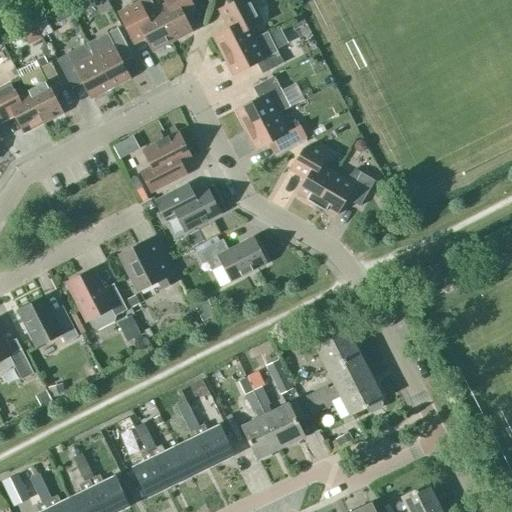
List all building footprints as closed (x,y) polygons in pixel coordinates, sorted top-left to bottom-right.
[(155,9),(150,0),(143,0),(131,7),(130,6),(118,12),(128,34),(140,28),(152,52),(172,41),(155,9)] [(172,41),(191,31),(183,15),(194,10),(189,0),(164,0),(166,3),(155,9),(172,41)] [(222,56),(254,39),(249,28),(260,19),(250,0),(237,0),(226,6),(235,24),(212,36),(222,56)] [(18,34),(24,45),(40,37),(34,25),(18,34)] [(117,28),(100,36),(87,43),(110,88),(130,78),(117,54),(128,49),(117,28)] [(268,33),(255,40),(254,39),(222,56),(233,75),(256,63),(262,74),(283,63),(274,46),(268,33)] [(87,43),(56,60),(67,81),(78,75),(90,98),(110,88),(87,43)] [(27,49),(10,56),(17,72),(34,65),(27,49)] [(61,84),(50,63),(19,78),(26,91),(43,123),(62,113),(50,89),(61,84)] [(277,114),(290,107),(274,77),(253,88),(258,98),(235,110),(245,130),(277,114)] [(26,91),(17,95),(10,82),(0,87),(0,115),(11,110),(23,133),(43,123),(26,91)] [(297,121),(283,124),(277,114),(245,130),(255,150),(280,137),(285,148),(305,138),(297,121)] [(166,170),(190,158),(177,132),(167,137),(155,143),(142,150),(151,166),(140,172),(151,192),(172,181),(166,170)] [(306,200),(315,206),(334,173),(324,167),(328,153),(312,144),(303,146),(290,169),(305,178),(297,193),(307,199),(306,200)] [(334,173),(315,206),(325,211),(325,210),(335,216),(345,198),(359,206),(374,181),(355,169),(345,179),(334,173)] [(182,201),(176,190),(155,201),(166,221),(176,216),(184,232),(219,214),(206,188),(182,201)] [(379,198),(386,212),(397,206),(390,192),(379,198)] [(265,263),(252,237),(228,250),(222,239),(195,253),(201,264),(207,261),(220,287),(265,263)] [(120,255),(138,290),(159,280),(163,287),(174,281),(152,238),(120,255)] [(67,282),(87,321),(88,320),(92,329),(99,331),(114,323),(116,315),(126,310),(113,284),(102,290),(97,281),(91,269),(67,282)] [(241,294),(252,287),(246,276),(235,283),(241,294)] [(127,300),(132,309),(141,304),(136,295),(127,300)] [(18,310),(37,346),(60,334),(64,342),(77,336),(65,313),(54,319),(43,298),(18,310)] [(118,324),(128,343),(141,336),(131,317),(118,324)] [(325,369),(359,353),(348,330),(315,347),(311,339),(297,346),(306,363),(313,360),(311,357),(318,354),(325,369)] [(33,374),(15,339),(4,345),(0,337),(0,360),(9,356),(21,380),(33,374)] [(337,392),(371,375),(359,353),(325,369),(334,387),(328,390),(327,388),(303,400),(307,406),(337,392)] [(266,367),(281,396),(294,389),(279,360),(266,367)] [(371,375),(337,392),(307,406),(311,415),(334,403),(333,401),(340,397),(348,415),(366,406),(368,410),(372,412),(380,408),(381,404),(379,400),(383,398),(371,375)] [(49,387),(52,398),(66,395),(63,384),(49,387)] [(281,448),(304,437),(287,403),(269,412),(266,405),(269,404),(261,387),(252,391),(281,448)] [(241,426),(257,460),(281,448),(252,391),(244,395),(252,412),(255,410),(258,417),(241,426)] [(184,405),(174,410),(187,436),(198,431),(184,405)] [(139,426),(168,485),(189,474),(176,448),(165,453),(161,445),(155,448),(144,424),(139,426)] [(139,426),(135,428),(147,452),(141,455),(145,463),(133,468),(146,495),(168,485),(139,426)] [(211,464),(233,453),(220,427),(198,437),(211,464)] [(336,440),(340,449),(353,441),(349,433),(336,440)] [(189,474),(211,464),(198,437),(176,448),(189,474)] [(99,475),(93,478),(81,454),(77,456),(104,511),(111,511),(128,504),(114,478),(103,483),(99,475)] [(84,482),(78,485),(82,493),(71,499),(77,511),(104,511),(77,456),(73,458),(84,482)] [(265,458),(254,462),(262,483),(272,479),(265,458)] [(10,473),(0,477),(0,484),(6,497),(19,491),(10,473)] [(56,495),(50,498),(38,475),(34,477),(51,511),(77,511),(71,499),(60,504),(56,495)] [(51,511),(34,477),(30,479),(42,503),(36,506),(38,511),(51,511)] [(405,511),(429,511),(439,507),(428,483),(401,497),(408,511),(405,511)] [(6,511),(14,511),(7,499),(1,502),(6,511)] [(374,511),(370,503),(351,511),(374,511)]
